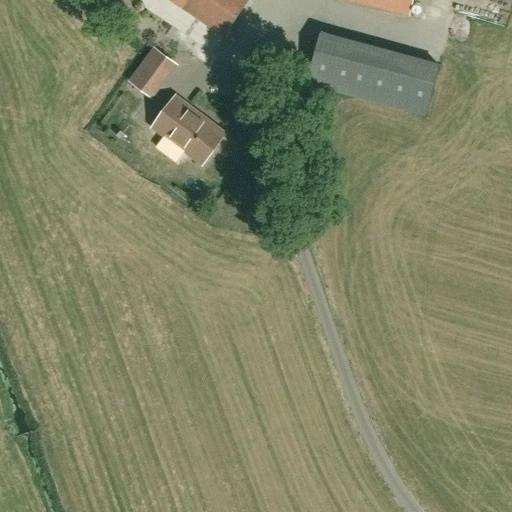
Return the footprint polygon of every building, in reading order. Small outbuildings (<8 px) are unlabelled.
[(171,0),(224,36),(248,0),(171,0)] [(351,0),(409,15),(413,0),(351,0)] [(308,84),(423,115),(437,63),(321,32),(308,84)] [(155,47),(130,82),(154,99),(179,65),(155,47)] [(210,122),(210,123),(203,118),(204,117),(176,97),(153,128),(201,165),(225,133),(210,122)]
